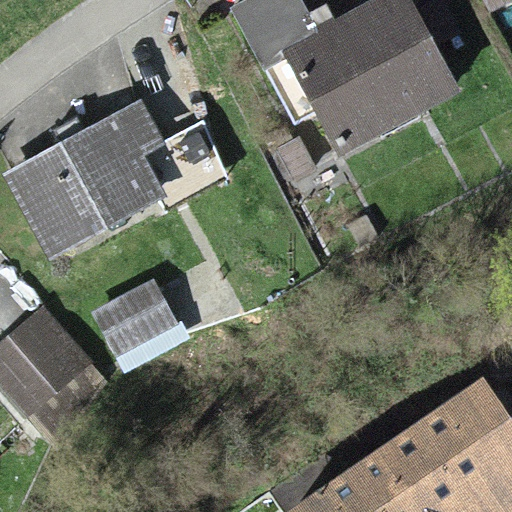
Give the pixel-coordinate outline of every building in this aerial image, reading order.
[(412,0),(377,0),(294,39),(336,130),(449,78),(412,0)] [(135,98),(12,167),(54,240),(176,171),(135,98)] [(142,275),(96,309),(125,347),(171,313),(142,275)] [(39,307),(0,342),(0,378),(21,402),(79,350),(39,307)] [(511,511),(511,428),(487,390),(293,511),(511,511)]
